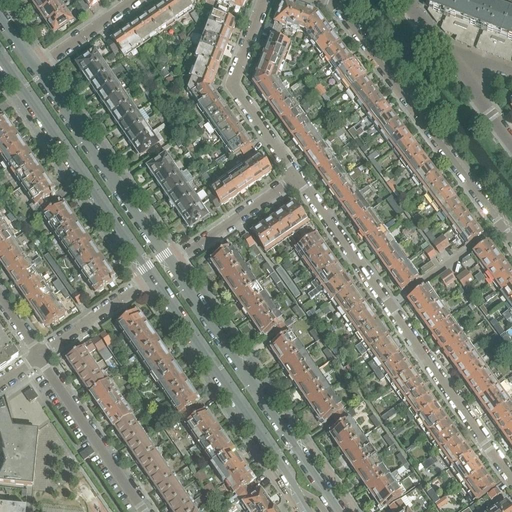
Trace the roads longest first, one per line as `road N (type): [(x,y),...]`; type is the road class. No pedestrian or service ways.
road 1 (secondary): [(339,511),(171,265)]
road 2 (residential): [(500,227),(333,4),(322,0)]
road 3 (secondary): [(152,277),(309,511)]
road 4 (secondary): [(0,56),(152,277)]
road 5 (secondary): [(171,265),(36,68)]
road 6 (residential): [(389,306),(511,480)]
road 7 (residential): [(264,0),(233,87),(297,178)]
road 8 (residential): [(143,511),(38,357)]
road 9 (residential): [(297,178),(389,306)]
road 10 (residential): [(171,265),(297,178)]
road 11 (residential): [(38,357),(152,277)]
road 12 (residential): [(389,306),(500,227)]
road 13 (residential): [(136,0),(36,68)]
